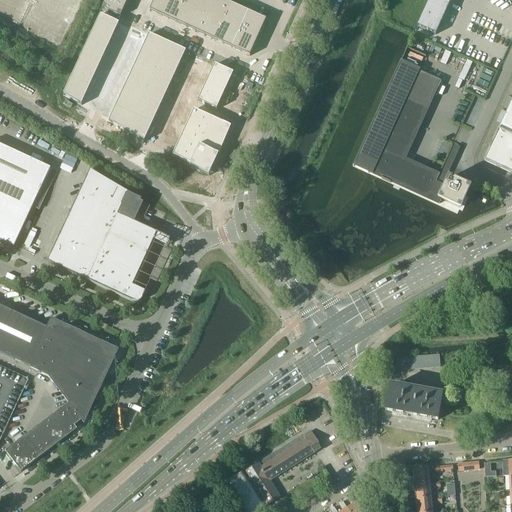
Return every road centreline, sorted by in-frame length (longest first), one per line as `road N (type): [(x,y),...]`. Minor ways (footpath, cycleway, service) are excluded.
road 1 (primary): [(330,324),(240,390),(101,511)]
road 2 (primary): [(127,511),(250,407),(343,348)]
road 3 (unclassified): [(205,239),(154,182),(0,93)]
road 4 (tertiary): [(244,219),(254,167),(332,0)]
road 5 (unclassified): [(11,511),(101,444),(151,334)]
road 6 (primary): [(505,234),(330,324)]
road 7 (primary): [(343,348),(511,254)]
road 8 (unclassified): [(151,334),(0,266)]
road 9 (residential): [(372,455),(511,443)]
road 10 (tertiary): [(330,324),(244,219)]
